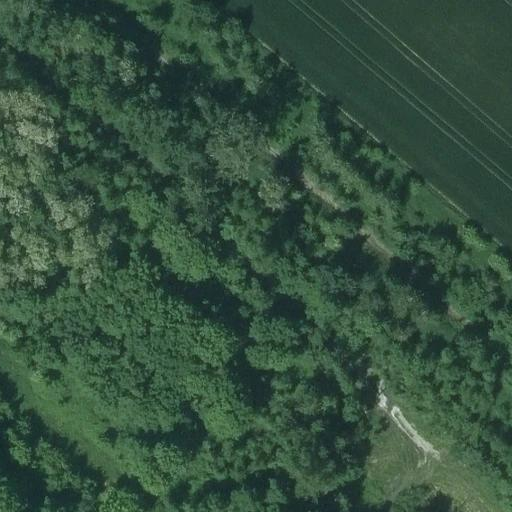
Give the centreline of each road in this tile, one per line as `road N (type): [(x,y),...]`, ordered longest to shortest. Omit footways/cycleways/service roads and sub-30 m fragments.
road 1 (track): [(0,32),(511,509)]
road 2 (track): [(105,0),(511,360)]
